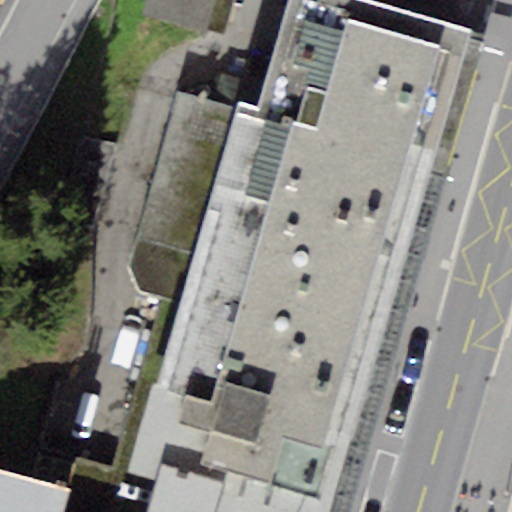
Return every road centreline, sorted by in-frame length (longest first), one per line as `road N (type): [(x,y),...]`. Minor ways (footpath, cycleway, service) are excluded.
road 1 (secondary): [(511,188),(418,511)]
road 2 (residential): [(57,0),(0,107)]
